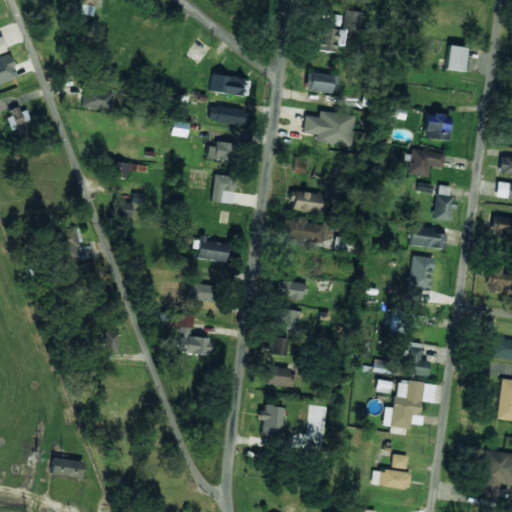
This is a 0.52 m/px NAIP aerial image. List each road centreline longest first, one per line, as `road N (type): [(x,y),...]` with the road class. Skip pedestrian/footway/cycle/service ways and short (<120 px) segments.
road 1 (residential): [(14,0),(196,472),(228,506)]
road 2 (residential): [(506,0),(432,511)]
road 3 (tertiary): [(293,0),(237,403),(230,511)]
road 4 (residential): [(180,0),(284,71)]
